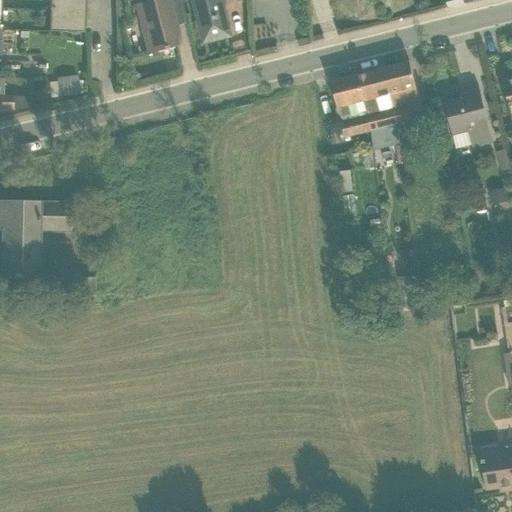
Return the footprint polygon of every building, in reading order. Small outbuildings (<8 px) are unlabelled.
[(82,0),(47,0),(46,33),(81,34),(82,0)] [(174,48),(180,46),(175,27),(168,0),(153,0),(132,6),(146,56),(174,48)] [(168,0),(175,27),(187,24),(180,0),(168,0)] [(194,0),(206,42),(231,36),(222,2),(229,0),(194,0)] [(398,126),(424,119),(410,63),(384,70),(398,126)] [(398,126),(384,70),(358,76),(372,132),(375,151),(400,145),(398,126)] [(345,139),(372,132),(358,76),(331,83),(345,139)] [(55,86),(45,87),(47,103),(83,98),(81,84),(76,85),(75,79),(55,82),(55,86)] [(511,79),(503,81),(511,115),(511,79)] [(473,149),(494,144),(479,87),(467,90),(468,96),(444,102),(456,150),(473,145),(473,149)] [(0,101),(0,114),(10,115),(10,102),(0,102),(0,101)] [(477,191),(479,202),(493,199),(490,188),(477,191)] [(0,275),(37,277),(38,232),(76,233),(77,201),(0,198),(0,275)] [(511,346),(510,302),(491,303),(492,346),(511,346)] [(447,366),(458,365),(454,339),(466,337),(461,306),(438,309),(447,366)] [(511,371),(510,348),(493,349),(495,381),(511,379),(511,371)] [(480,494),(511,489),(511,452),(501,454),(500,446),(474,449),(480,494)]
